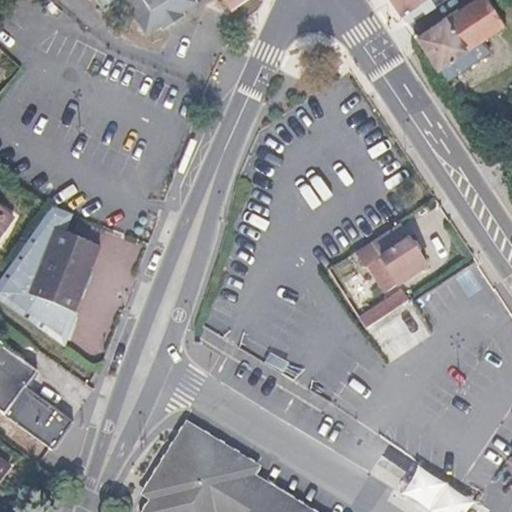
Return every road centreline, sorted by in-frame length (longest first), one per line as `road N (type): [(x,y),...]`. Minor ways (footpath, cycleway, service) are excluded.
road 1 (tertiary): [(92,498),(189,291),(226,145)]
road 2 (tertiary): [(226,145),(134,350),(92,498)]
road 3 (primary): [(325,0),(511,276)]
road 4 (primary): [(511,231),(357,0)]
road 5 (unknown): [(71,0),(115,37),(196,70),(169,128)]
road 6 (tertiary): [(296,0),(226,145)]
road 7 (unknown): [(96,391),(0,314)]
